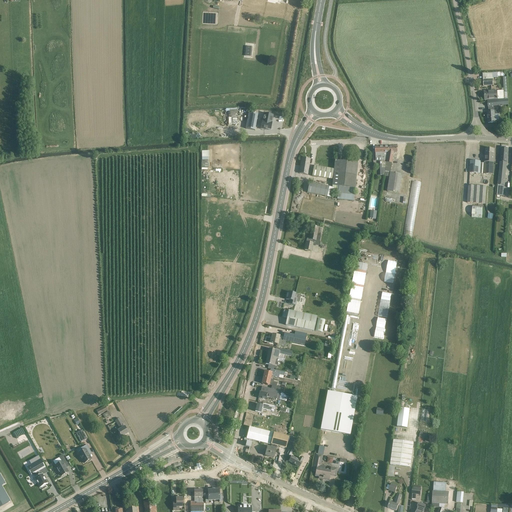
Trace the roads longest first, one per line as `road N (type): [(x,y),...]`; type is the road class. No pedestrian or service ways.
road 1 (secondary): [(229,377),(262,303),(290,150)]
road 2 (tertiary): [(345,511),(230,458)]
road 3 (residential): [(112,483),(212,473),(230,458)]
road 4 (unclassified): [(477,119),(455,0)]
